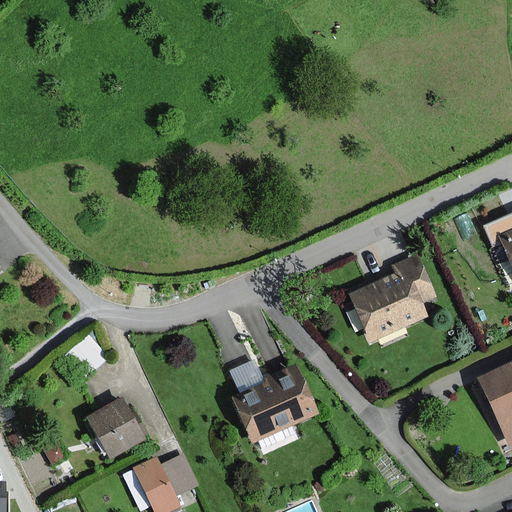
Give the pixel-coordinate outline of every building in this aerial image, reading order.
[(511,232),(502,237),(511,258),(511,232)] [(396,266),(401,278),(370,291),(353,299),(370,340),(425,316),(421,306),(436,300),(417,257),(396,266)] [(99,332),(81,332),(81,363),(99,363),(99,332)] [(511,362),(481,377),(511,444),(511,443),(511,362)] [(298,368),(237,396),(256,439),(317,411),(298,368)] [(6,397),(0,399),(0,414),(3,421),(15,416),(6,397)] [(125,398),(90,418),(113,457),(147,437),(125,398)] [(17,433),(10,437),(14,447),(21,443),(17,433)] [(69,456),(61,441),(46,449),(54,464),(69,456)] [(159,455),(137,465),(158,511),(169,511),(183,506),(177,494),(199,484),(185,455),(164,465),(159,455)]
